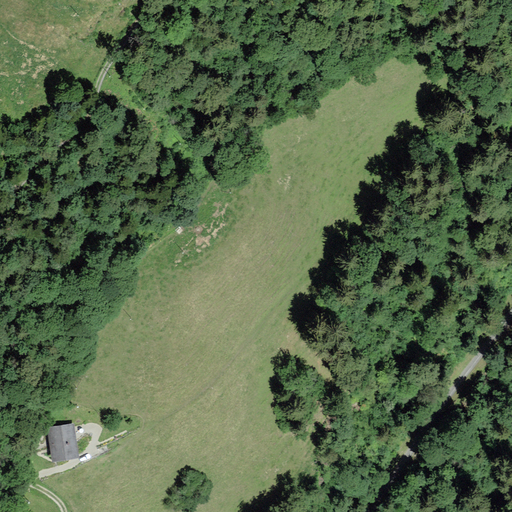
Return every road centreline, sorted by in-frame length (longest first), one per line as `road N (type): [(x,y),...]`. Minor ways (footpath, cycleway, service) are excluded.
road 1 (track): [(0,205),(85,125),(105,71),(163,0)]
road 2 (residential): [(369,511),(511,315)]
